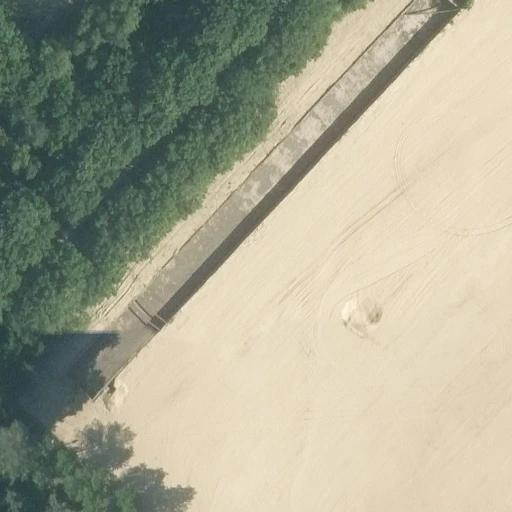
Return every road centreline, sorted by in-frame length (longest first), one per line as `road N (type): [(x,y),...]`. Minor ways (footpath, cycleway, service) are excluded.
road 1 (unknown): [(511,500),(475,460),(437,325),(322,0)]
road 2 (track): [(0,278),(258,0)]
